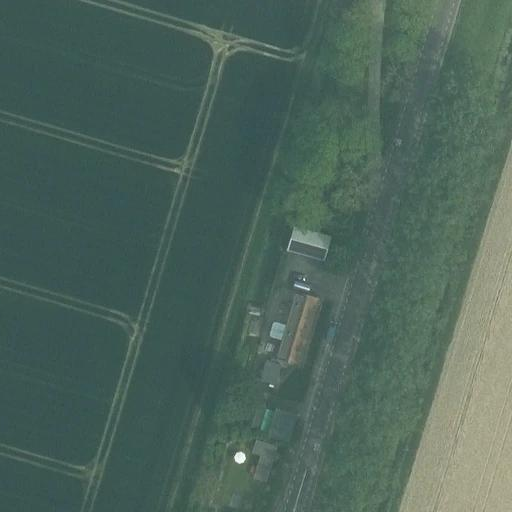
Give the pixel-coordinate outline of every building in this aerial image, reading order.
[(295,224),(287,248),(325,259),(332,235),(295,224)] [(272,323),(269,335),(270,337),(281,340),(276,358),(275,364),(272,373),(278,375),(283,377),(295,364),(298,365),(309,330),(318,300),(295,293),(286,324),(286,325),(275,322),(272,323)] [(265,361),(260,380),(274,384),(276,384),(278,375),(272,373),(275,364),(265,361)] [(264,405),(252,401),(244,426),(257,429),(264,405)] [(276,408),(267,436),(289,442),(298,415),(276,408)] [(264,443),(260,456),(273,460),(277,447),(264,443)]
